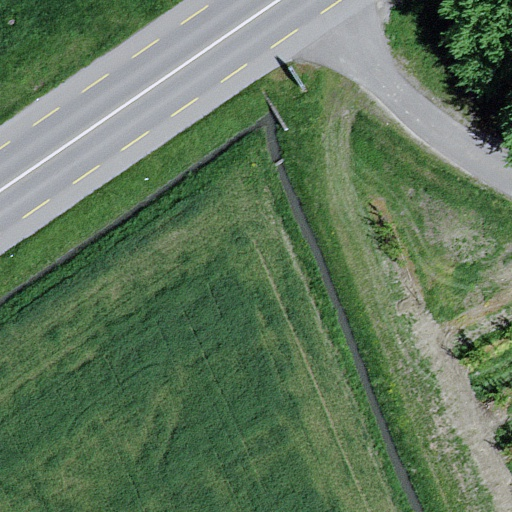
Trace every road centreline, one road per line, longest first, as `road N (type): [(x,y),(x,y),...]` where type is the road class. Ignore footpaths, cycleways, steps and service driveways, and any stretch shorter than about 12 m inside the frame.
road 1 (primary): [(300,0),(0,204)]
road 2 (track): [(511,176),(424,117),(329,0)]
